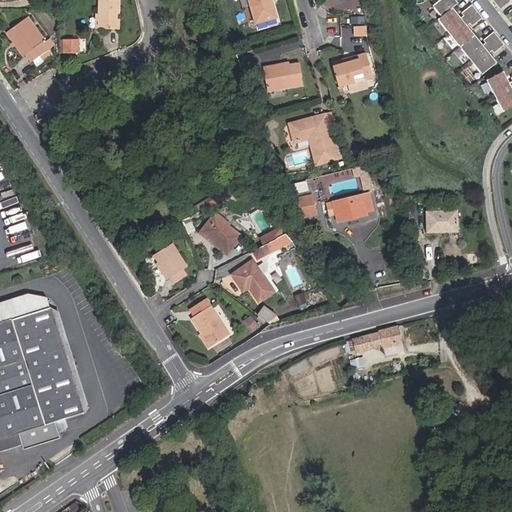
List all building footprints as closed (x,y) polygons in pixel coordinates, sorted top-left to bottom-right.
[(100,0),(100,14),(100,29),(119,29),(119,0),(100,0)] [(275,18),(270,0),(247,0),(255,24),(275,18)] [(486,44),(483,46),(468,26),(470,24),(472,27),(483,18),(472,5),(462,13),(464,16),(461,18),(453,8),(459,3),(455,0),(440,0),(433,6),(442,17),(438,20),(483,76),(498,64),(490,54),(492,52),(494,54),(505,46),(495,33),(484,41),(486,44)] [(511,0),(492,0),(501,10),(511,2),(510,0),(511,0)] [(45,41),(29,18),(23,21),(40,45),(45,41)] [(45,41),(40,45),(23,21),(7,33),(24,56),(27,54),(32,62),(51,49),(45,41)] [(367,26),(354,27),(355,36),(368,35),(367,26)] [(79,52),(79,38),(66,38),(66,52),(79,52)] [(366,79),(365,76),(372,74),(366,52),(348,58),(349,62),(343,63),(333,66),(339,86),(366,79)] [(65,64),(60,65),(57,66),(60,73),(68,71),(67,70),(65,64)] [(290,66),(281,67),(281,64),(264,67),(268,93),(302,87),(301,79),(303,79),(300,64),(290,66)] [(511,78),(511,79),(511,80),(511,82),(510,83),(508,80),(504,72),(487,81),(504,112),(511,108),(511,78)] [(336,127),(333,114),(326,116),(329,128),(336,127)] [(337,159),(329,128),(326,116),(313,119),(313,120),(313,122),(314,124),(307,126),(306,123),(289,128),(293,144),(309,140),(316,165),(337,159)] [(307,179),(293,182),(296,194),(310,191),(307,179)] [(372,209),(368,193),(333,202),(336,214),(338,222),(366,215),(365,211),(372,209)] [(312,195),(293,199),(298,219),(317,215),(312,195)] [(207,208),(215,204),(212,200),(205,204),(207,208)] [(329,215),(336,214),(333,202),(327,204),(329,215)] [(457,230),(457,211),(427,212),(427,232),(457,230)] [(230,224),(217,213),(215,215),(229,226),(230,224)] [(241,236),(229,226),(215,215),(201,232),(228,253),(241,236)] [(277,231),(259,241),(262,247),(280,237),(277,231)] [(286,245),(281,236),(280,237),(262,247),(257,249),(262,258),(286,245)] [(159,263),(161,265),(159,267),(167,279),(171,277),(183,269),(187,267),(172,244),(155,255),(159,263)] [(243,290),(248,286),(250,289),(260,302),(274,292),(252,261),(232,275),(243,290)] [(187,275),(183,269),(171,277),(175,283),(187,275)] [(0,438),(19,433),(22,444),(24,449),(60,437),(59,432),(68,425),(66,418),(84,412),(71,370),(67,357),(52,311),(48,297),(28,293),(0,302),(0,320),(2,322),(0,323),(0,438)] [(210,346),(228,333),(206,300),(191,310),(195,317),(192,319),(210,346)] [(59,309),(52,311),(67,357),(71,370),(84,412),(90,410),(59,309)] [(256,327),(249,318),(242,322),(249,332),(256,327)] [(386,354),(403,350),(397,327),(357,338),(353,339),(356,352),(384,345),(386,354)] [(0,451),(22,444),(19,433),(0,438),(0,451)]
